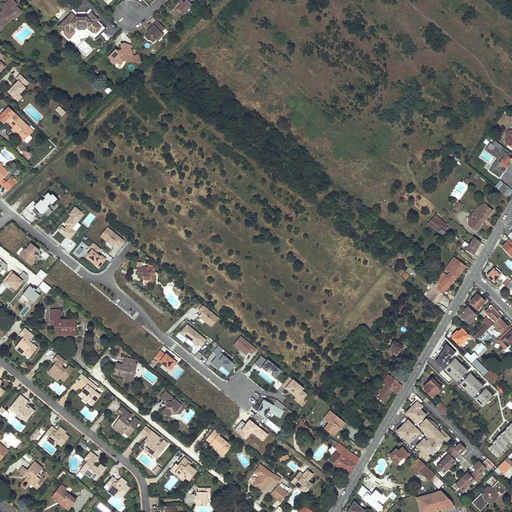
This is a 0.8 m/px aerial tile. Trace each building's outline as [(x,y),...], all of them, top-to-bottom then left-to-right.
[(191,0),(185,0),(185,1),(182,1),(181,0),(180,1),(178,2),(177,3),(176,4),(175,5),(175,6),(174,8),(172,9),(174,11),(174,14),(178,14),(180,12),(182,14),(183,14),(185,12),(185,9),(188,9),(192,9),(192,5),(189,2),(191,1),(191,0)] [(11,4),(8,2),(2,8),(4,10),(1,13),(0,12),(0,27),(1,27),(2,27),(8,20),(9,21),(12,17),(12,18),(14,20),(22,12),(15,6),(16,5),(16,4),(15,3),(15,2),(14,2),(13,3),(11,4)] [(86,17),(85,17),(85,16),(83,18),(79,18),(78,17),(76,17),(74,16),(73,17),(70,14),(59,26),(65,33),(67,31),(70,34),(76,28),(78,30),(85,30),(87,28),(93,33),(94,32),(98,28),(92,23),(97,18),(92,14),(89,17),(88,15),(87,17),(86,17)] [(0,30),(9,21),(12,18),(12,17),(9,21),(8,20),(2,27),(1,27),(0,27),(0,30)] [(98,20),(97,18),(92,23),(98,28),(94,32),(95,34),(101,28),(96,23),(98,20)] [(164,28),(156,21),(153,25),(154,26),(150,30),(149,31),(144,37),(147,40),(150,40),(152,42),(156,39),(158,37),(160,36),(161,37),(163,35),(160,32),(164,28)] [(125,42),(121,43),(122,49),(118,50),(116,48),(112,53),(114,55),(111,58),(111,60),(113,62),(115,63),(116,61),(119,64),(123,60),(126,60),(127,62),(133,61),(137,64),(141,60),(140,55),(138,54),(133,56),(132,50),(127,51),(125,42)] [(16,78),(18,81),(7,92),(15,99),(19,94),(25,88),(25,87),(29,83),(20,74),(16,78)] [(55,110),(62,117),(66,113),(59,106),(55,110)] [(20,119),(8,108),(0,116),(0,119),(4,123),(6,121),(13,127),(20,119)] [(20,119),(13,127),(11,130),(23,141),(24,140),(26,143),(28,143),(31,139),(31,137),(29,135),(33,131),(20,119)] [(492,166),(489,171),(499,178),(507,168),(505,166),(507,163),(509,164),(511,160),(508,157),(504,155),(507,150),(493,140),(491,143),(494,144),(493,145),(489,143),(484,150),(497,159),(500,161),(496,168),(492,166)] [(497,159),(492,166),(496,168),(500,161),(497,159)] [(6,182),(4,184),(9,189),(15,182),(9,177),(6,182)] [(0,183),(8,190),(9,189),(4,184),(6,182),(2,178),(0,181),(0,180),(0,183)] [(511,191),(502,183),(497,190),(506,198),(511,191)] [(34,201),(25,208),(32,214),(34,212),(35,211),(37,213),(36,214),(41,219),(45,215),(44,213),(50,208),(49,206),(51,204),(54,207),(60,201),(53,194),(51,195),(49,193),(44,197),(45,198),(43,201),(42,199),(37,204),(34,201)] [(462,207),(457,204),(453,211),(458,213),(462,207)] [(475,231),(492,211),(485,204),(481,209),(478,207),(475,211),(478,214),(468,226),(475,231)] [(84,214),(75,207),(69,214),(71,216),(59,230),(69,239),(75,232),(72,229),(77,222),(84,214)] [(441,224),(442,222),(435,216),(431,221),(443,230),(445,228),(441,224)] [(431,221),(430,221),(428,224),(442,236),(445,233),(443,230),(431,221)] [(75,232),(81,225),(77,222),(72,229),(75,232)] [(124,240),(108,228),(101,236),(112,245),(115,242),(119,246),(124,240)] [(469,244),(464,241),(461,247),(473,254),(480,242),(473,238),(469,244)] [(511,241),(509,239),(502,246),(511,256),(511,241)] [(34,253),(37,248),(29,242),(23,248),(24,249),(19,255),(28,262),(30,259),(32,261),(35,257),(32,255),(34,253)] [(101,250),(94,243),(89,248),(92,251),(86,258),(98,269),(106,260),(101,256),(100,257),(97,254),(101,250)] [(403,262),(406,258),(398,252),(395,256),(403,262)] [(456,277),(464,266),(453,258),(449,265),(444,270),(447,272),(448,271),(456,277)] [(142,263),(137,263),(137,277),(143,277),(143,280),(148,280),(150,281),(155,281),(155,268),(146,268),(146,267),(142,267),(142,263)] [(413,270),(409,266),(404,272),(408,275),(410,274),(412,271),(413,270)] [(501,272),(496,267),(494,269),(494,268),(489,273),(490,274),(489,276),(493,281),(500,275),(499,274),(501,272)] [(46,274),(39,268),(34,274),(41,280),(46,274)] [(10,271),(4,280),(13,287),(13,286),(17,288),(23,280),(26,283),(28,280),(27,275),(23,271),(19,276),(20,277),(19,278),(10,271)] [(443,294),(456,277),(448,271),(447,272),(448,273),(445,276),(442,273),(435,282),(436,283),(438,285),(436,288),(443,294)] [(505,276),(501,282),(506,286),(510,281),(509,280),(507,278),(505,276)] [(436,288),(433,286),(428,282),(425,285),(431,290),(425,296),(435,304),(443,294),(436,288)] [(33,289),(30,286),(19,300),(22,303),(27,298),(33,303),(40,295),(35,291),(36,290),(38,292),(41,290),(38,287),(36,289),(34,288),(33,289)] [(485,301),(477,294),(471,301),(472,303),(471,304),(475,308),(477,306),(478,308),(485,301)] [(217,317),(200,304),(196,309),(201,313),(198,316),(210,326),(217,317)] [(477,315),(468,306),(460,314),(469,323),(477,315)] [(500,318),(501,317),(497,313),(494,310),(491,306),(485,312),(492,319),(495,322),(500,318)] [(60,319),(60,310),(49,310),(50,325),(57,325),(57,330),(54,330),(54,335),(63,335),(63,332),(71,333),(71,335),(76,335),(76,320),(60,319)] [(487,317),(483,321),(490,327),(493,324),(490,321),(487,317)] [(508,327),(500,318),(495,322),(493,324),(490,327),(489,327),(486,331),(491,336),(492,335),(496,339),(508,327)] [(185,324),(179,331),(195,344),(196,342),(199,345),(204,339),(185,324)] [(486,331),(489,327),(487,324),(475,336),(478,339),(480,337),(485,331),(486,331)] [(496,341),(505,349),(511,343),(510,342),(511,339),(511,327),(500,338),(500,337),(496,341)] [(34,335),(25,328),(20,334),(23,337),(26,339),(24,342),(21,340),(15,347),(20,351),(21,349),(25,352),(24,354),(28,357),(36,348),(29,342),(34,335)] [(469,336),(462,328),(452,338),(460,346),(469,336)] [(491,336),(486,331),(485,331),(494,341),(495,339),(496,339),(492,335),(491,336)] [(255,348),(239,335),(232,344),(243,353),(246,350),(250,354),(255,348)] [(371,336),(367,342),(375,348),(379,342),(371,336)] [(480,342),(473,349),(479,354),(486,347),(480,342)] [(399,353),(401,349),(392,344),(388,351),(396,356),(398,352),(399,353)] [(455,353),(446,344),(444,348),(445,350),(442,353),(442,352),(438,358),(439,360),(436,362),(444,369),(449,374),(453,379),(465,390),(469,394),(480,405),(482,407),(493,396),(491,393),(477,380),(471,374),(462,365),(455,358),(451,362),(449,360),(455,353)] [(219,346),(213,352),(217,356),(220,353),(221,353),(223,350),(219,346)] [(20,351),(15,347),(14,349),(22,356),(24,354),(25,352),(21,349),(20,351)] [(154,356),(171,370),(178,362),(162,349),(154,356)] [(205,363),(208,358),(197,352),(194,357),(205,363)] [(356,352),(352,356),(358,360),(361,356),(356,352)] [(221,353),(220,353),(217,356),(211,364),(218,370),(222,366),(226,369),(225,370),(230,373),(236,366),(221,353)] [(64,361),(56,354),(52,360),(55,362),(46,372),(56,380),(58,377),(63,381),(72,369),(68,365),(65,369),(60,366),(64,361)] [(281,370),(266,358),(265,360),(259,355),(253,363),(259,367),(260,366),(265,371),(267,368),(272,371),(269,374),(274,378),(281,370)] [(123,365),(117,363),(114,374),(125,377),(125,378),(124,378),(125,379),(125,380),(132,382),(135,372),(131,371),(134,363),(124,360),(123,365)] [(463,364),(462,365),(471,374),(472,373),(463,364)] [(484,376),(492,383),(498,377),(490,370),(484,376)] [(96,386),(87,379),(80,374),(76,379),(83,384),(84,383),(86,384),(79,394),(83,397),(87,401),(91,404),(99,395),(93,390),(96,386)] [(383,387),(376,397),(383,402),(392,390),(396,394),(401,386),(399,383),(389,375),(381,385),(383,387)] [(427,383),(429,384),(424,389),(432,397),(442,387),(441,386),(440,385),(442,383),(435,376),(433,378),(432,378),(427,383)] [(289,377),(282,386),(301,403),(307,395),(303,391),(304,390),(289,377)] [(453,380),(464,391),(465,390),(453,379),(453,380)] [(478,379),(477,380),(491,393),(492,393),(478,379)] [(495,387),(502,394),(504,392),(497,384),(497,385),(495,387)] [(174,399),(165,392),(160,398),(165,402),(166,408),(163,412),(169,417),(171,414),(173,412),(178,412),(180,414),(186,406),(176,398),(174,399)] [(468,395),(479,406),(480,405),(469,394),(468,395)] [(27,401),(20,395),(11,406),(14,408),(12,410),(25,421),(34,410),(29,406),(28,408),(24,405),(25,403),(27,401)] [(416,395),(414,397),(416,400),(420,404),(423,402),(416,395)] [(264,400),(257,413),(263,419),(264,420),(269,413),(280,419),(285,412),(283,410),(285,408),(276,401),(273,405),(264,400)] [(416,400),(410,405),(412,407),(406,413),(411,418),(413,417),(418,423),(421,420),(422,421),(424,422),(419,427),(430,437),(434,442),(431,445),(426,441),(424,438),(416,446),(417,447),(419,449),(421,451),(419,453),(427,461),(430,457),(428,455),(433,450),(435,453),(442,446),(439,444),(440,443),(442,441),(444,439),(446,441),(450,438),(442,430),(440,432),(437,429),(438,428),(432,421),(430,422),(428,420),(426,419),(425,420),(423,418),(425,416),(422,413),(423,412),(420,409),(423,406),(421,404),(420,404),(416,400)] [(436,406),(443,413),(445,412),(448,409),(440,402),(436,406)] [(131,416),(121,408),(117,414),(121,417),(124,419),(122,421),(119,419),(113,427),(117,430),(119,430),(123,433),(128,437),(138,424),(133,420),(130,424),(126,421),(131,416)] [(334,436),(345,423),(329,411),(323,419),(329,423),(324,428),(334,436)] [(257,413),(254,417),(260,423),(263,419),(257,413)] [(242,420),(234,430),(246,439),(252,432),(263,441),(268,434),(250,420),(246,424),(242,420)] [(404,427),(402,426),(397,431),(409,443),(414,438),(413,437),(419,431),(409,421),(404,427)] [(313,431),(301,422),(296,428),(305,435),(307,435),(309,436),(313,431)] [(511,423),(511,424),(511,423),(506,428),(507,429),(502,433),(497,438),(488,448),(497,456),(506,447),(507,447),(511,442),(511,440),(511,423)] [(49,437),(47,439),(55,445),(57,443),(61,447),(68,437),(64,434),(66,432),(60,427),(56,431),(55,433),(53,432),(53,428),(51,426),(45,434),(49,437)] [(117,430),(113,427),(112,428),(121,436),(123,433),(119,430),(117,430)] [(36,428),(29,437),(32,439),(34,439),(39,432),(39,430),(36,428)] [(215,448),(223,455),(229,447),(217,436),(218,435),(213,431),(212,432),(209,429),(203,436),(206,439),(205,440),(210,444),(209,445),(214,449),(215,448)] [(159,438),(151,432),(138,447),(146,453),(147,452),(155,458),(164,445),(161,442),(160,444),(157,441),(159,438)] [(480,444),(486,436),(483,433),(476,441),(480,444)] [(0,461),(8,451),(1,445),(0,447),(0,439),(2,437),(0,435),(0,461)] [(337,444),(330,438),(327,442),(332,446),(352,462),(353,461),(356,463),(359,458),(345,449),(338,443),(337,444)] [(55,445),(47,439),(46,441),(53,447),(55,445)] [(436,466),(440,470),(438,472),(442,476),(445,474),(444,473),(456,461),(453,458),(458,453),(460,454),(466,449),(460,443),(454,448),(452,446),(446,452),(449,454),(436,466)] [(334,452),(328,460),(344,473),(348,476),(356,463),(353,461),(352,462),(332,446),(330,449),(334,452)] [(388,456),(396,464),(404,457),(405,458),(409,454),(402,447),(398,451),(396,448),(388,456)] [(221,457),(223,455),(215,448),(214,449),(213,450),(221,457)] [(81,468),(85,472),(84,473),(89,477),(90,476),(95,479),(104,468),(99,464),(96,468),(91,464),(97,458),(89,452),(83,459),(81,463),(80,463),(83,465),(81,468)] [(83,459),(75,453),(73,456),(81,463),(83,459)] [(190,463),(183,457),(177,465),(175,463),(169,470),(173,474),(174,473),(177,475),(176,476),(181,481),(184,478),(188,480),(195,471),(188,465),(190,463)] [(411,466),(418,473),(420,471),(429,480),(435,474),(422,462),(419,458),(411,466)] [(452,486),(456,490),(459,488),(462,491),(474,479),(477,482),(482,476),(480,474),(486,468),(488,470),(494,464),(487,458),(482,463),(479,460),(473,467),(476,469),(470,475),(467,472),(460,479),(455,484),(454,483),(452,486)] [(497,468),(503,473),(503,474),(511,466),(509,464),(505,460),(497,468)] [(43,469),(34,462),(27,470),(23,467),(18,472),(24,477),(26,475),(28,476),(25,479),(30,484),(32,481),(39,487),(46,479),(42,476),(40,479),(37,476),(43,469)] [(259,465),(253,473),(258,477),(252,485),(261,492),(269,481),(275,485),(280,479),(274,475),(273,475),(259,465)] [(157,466),(152,472),(157,476),(162,469),(157,466)] [(503,473),(497,468),(494,470),(500,476),(503,473)] [(313,474),(307,470),(303,475),(300,472),(298,475),(295,479),(298,481),(295,484),(303,491),(310,484),(307,481),(313,474)] [(114,478),(112,477),(106,484),(110,487),(108,489),(116,496),(118,494),(121,497),(129,488),(125,484),(127,482),(121,477),(118,481),(116,483),(114,482),(114,478)] [(30,484),(25,479),(20,485),(26,489),(30,484)] [(472,502),(476,506),(480,510),(484,505),(484,506),(488,501),(490,502),(492,503),(493,502),(494,502),(495,500),(494,497),(497,494),(499,491),(501,490),(503,492),(506,488),(499,480),(491,488),(488,487),(487,487),(472,502)] [(310,484),(303,491),(305,492),(311,485),(310,484)] [(277,485),(270,495),(279,502),(286,492),(277,485)] [(64,490),(60,487),(54,494),(62,501),(61,502),(69,508),(76,500),(64,490)] [(382,494),(376,489),(372,494),(363,487),(357,493),(379,511),(383,507),(377,501),(382,494)] [(209,488),(197,488),(197,492),(196,492),(196,496),(195,502),(195,505),(205,506),(205,498),(205,494),(209,494),(209,488)] [(116,496),(108,489),(107,491),(115,498),(116,496)] [(440,491),(415,499),(418,511),(440,511),(453,508),(451,503),(440,491)] [(62,501),(54,494),(52,497),(68,510),(69,508),(61,502),(62,501)] [(366,511),(354,501),(346,511),(366,511)]
